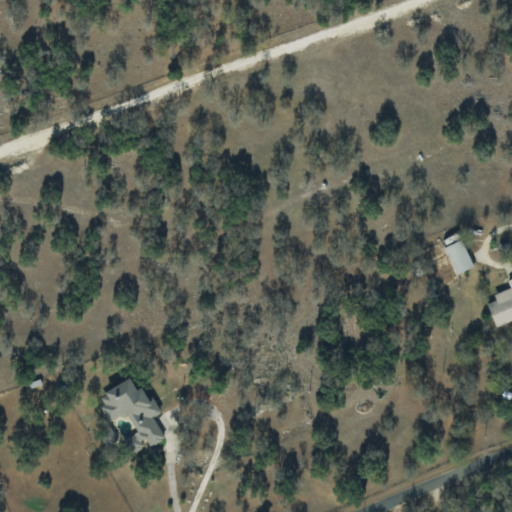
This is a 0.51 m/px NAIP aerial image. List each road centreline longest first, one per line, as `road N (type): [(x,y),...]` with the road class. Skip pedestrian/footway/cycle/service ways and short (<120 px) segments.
road 1 (residential): [(415,0),(0,150)]
road 2 (residential): [(373,511),(511,457)]
